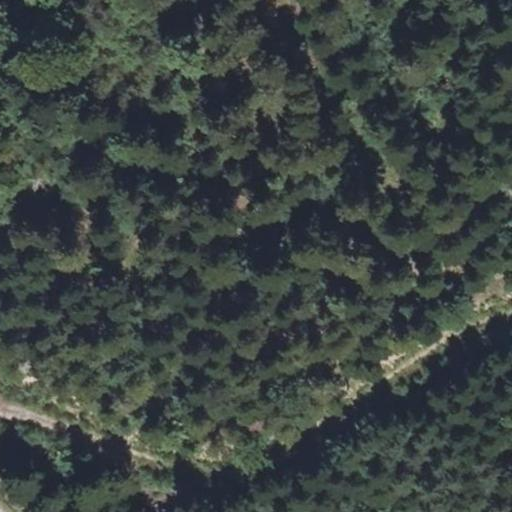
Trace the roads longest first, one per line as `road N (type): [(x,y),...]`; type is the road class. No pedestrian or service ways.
road 1 (track): [(511,35),(405,139),(303,202),(233,218),(156,211),(45,178),(22,181),(0,213)]
road 2 (track): [(511,314),(429,349),(332,424),(231,468),(185,468),(40,412),(0,405)]
